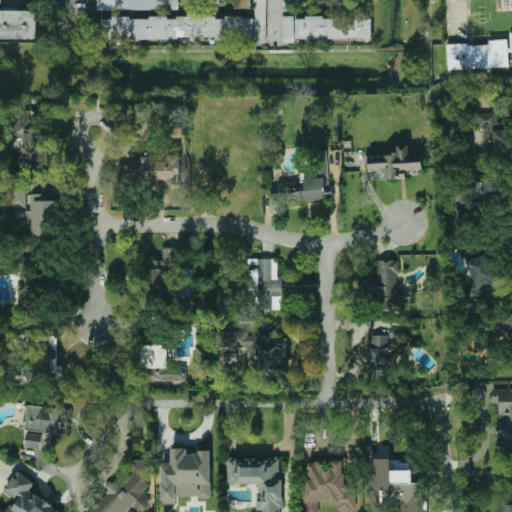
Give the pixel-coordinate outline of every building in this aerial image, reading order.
[(95,0),(179,0),(179,9),(95,9),(95,0)] [(251,9),(250,0),(231,0),(232,9),(251,9)] [(254,11),(253,0),(265,0),(266,40),(257,40),(257,11),(254,11)] [(0,9),(36,9),(36,41),(0,41),(0,9)] [(343,18),(343,13),(362,13),(362,18),(373,18),(373,37),(297,37),(297,18),(307,18),(307,14),(325,14),(325,18),(343,18)] [(215,41),(200,42),(200,38),(96,38),(96,17),(113,17),(113,15),(130,15),(130,17),(150,17),(150,15),(168,15),(168,17),(193,17),(193,14),(216,14),(216,17),(225,17),(225,14),(245,14),(245,17),(254,17),(254,38),(215,38),(215,41)] [(283,42),(282,15),(293,15),(294,42),(283,42)] [(448,69),(447,46),(447,44),(468,42),(468,45),(489,43),(489,40),(507,39),(507,47),(507,51),(508,65),(448,69)] [(27,102),(27,128),(6,128),(6,102),(27,102)] [(478,113),(479,129),(483,129),(484,156),(511,155),(510,129),(498,130),(497,112),(478,113)] [(20,152),(18,152),(18,132),(20,132),(20,129),(43,129),(43,134),(46,134),(46,147),(43,147),(43,151),(45,151),(45,165),(34,165),(34,156),(20,156),(20,152)] [(124,156),(130,156),(130,148),(150,148),(150,156),(161,156),(161,143),(178,143),(178,156),(181,156),(181,179),(161,179),(160,184),(142,184),(142,179),(124,178),(124,156)] [(394,150),(399,150),(399,144),(409,144),(409,154),(423,153),(423,168),(407,168),(407,172),(398,172),(398,177),(386,178),(385,169),(368,170),(368,164),(364,164),(363,153),(372,153),(372,155),(394,154),(394,150)] [(312,171),(311,151),(325,149),(328,184),(331,183),(332,192),(325,193),(325,194),(323,194),(323,197),(298,199),(297,196),(270,198),(269,184),(300,182),(300,172),(312,171)] [(470,181),(467,202),(495,205),(498,179),(478,177),(478,182),(470,181)] [(24,185),(25,206),(12,206),(12,185),(24,185)] [(31,223),(26,223),(25,210),(30,210),(30,193),(50,193),(50,199),(54,199),(55,225),(51,225),(51,234),(31,235),(31,223)] [(169,281),(170,310),(145,311),(144,267),(153,267),(153,259),(162,258),(162,247),(180,246),(181,280),(169,281)] [(30,260),(56,259),(57,274),(61,274),(62,300),(58,300),(59,307),(32,309),(30,268),(23,279),(7,268),(17,253),(30,261),(30,260)] [(461,288),(466,300),(500,286),(487,253),(467,262),(475,282),(461,288)] [(253,258),(277,258),(277,275),(281,275),(281,298),(280,298),(280,309),(269,309),(253,309),(253,298),(247,297),(248,275),(253,275),(253,258)] [(377,280),(376,260),(395,259),(395,260),(398,260),(399,272),(395,273),(397,310),(378,311),(378,290),(376,290),(375,280),(377,280)] [(511,338),(511,345),(509,349),(511,351),(511,314),(500,326),(511,338)] [(390,325),(406,325),(406,338),(390,338),(390,325)] [(147,330),(162,330),(162,343),(163,343),(163,347),(169,347),(169,367),(185,367),(185,380),(159,380),(159,379),(153,379),(153,367),(145,367),(145,343),(147,343),(147,330)] [(262,334),(274,334),(274,335),(287,335),(288,376),(247,377),(246,346),(216,347),(216,331),(248,330),(248,335),(263,335),(262,334)] [(367,353),(371,353),(371,348),(372,348),(372,334),(388,334),(388,347),(392,347),(392,353),(395,353),(395,369),(392,369),(393,378),(386,378),(386,381),(373,381),(373,378),(371,378),(371,364),(367,364),(367,353)] [(57,365),(62,365),(62,379),(53,379),(15,379),(15,336),(56,335),(57,365)] [(511,388),(492,389),(492,404),(499,404),(500,447),(510,447),(511,458),(511,457),(511,388)] [(25,427),(22,427),(25,405),(28,406),(28,404),(68,410),(65,434),(24,428),(25,427)] [(26,432),(41,434),(40,448),(24,447),(26,432)] [(211,497),(211,452),(188,452),(188,448),(172,448),(172,463),(162,463),(162,503),(178,503),(178,497),(211,497)] [(228,483),(258,483),(258,510),(263,510),(262,511),(281,511),(281,458),(228,459),(228,483)] [(426,511),(427,483),(411,483),(412,463),(400,463),(400,470),(391,470),(391,459),(371,458),(368,511),(388,511),(389,507),(401,508),(400,511),(426,511)] [(89,511),(102,500),(101,499),(106,494),(105,493),(108,490),(104,486),(110,480),(113,484),(115,482),(121,487),(120,487),(122,489),(132,475),(132,459),(146,459),(146,483),(149,485),(142,493),(151,500),(141,511),(131,503),(124,511),(121,508),(116,511),(89,511)] [(356,511),(356,486),(347,487),(346,460),(305,461),(306,504),(306,511),(319,511),(319,503),(338,502),(339,511),(356,511)] [(0,511),(0,508),(4,511),(10,503),(14,506),(19,499),(5,491),(17,470),(34,481),(28,490),(34,494),(35,492),(44,498),(45,498),(54,504),(53,505),(61,511),(60,511),(0,511)] [(511,504),(500,505),(500,511),(511,511),(511,492),(511,493),(511,498),(511,504)]
